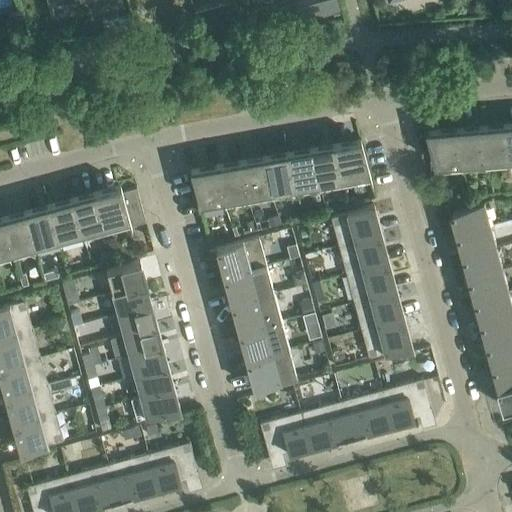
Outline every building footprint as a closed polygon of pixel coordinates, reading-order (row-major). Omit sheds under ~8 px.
[(338,0),(326,0),(329,11),(341,8),(338,0)] [(154,121),(157,120),(165,118),(162,107),(152,110),(154,121)] [(511,155),(508,120),(484,122),(487,157),(511,155)] [(487,157),(484,122),(460,124),(463,159),(487,157)] [(463,159),(460,124),(430,127),(429,126),(428,126),(437,161),(463,159)] [(371,178),(361,141),(360,136),(335,140),(341,175),(368,170),(370,178),(371,178)] [(341,175),(335,140),(311,144),(317,179),(341,175)] [(317,179),(311,144),(287,148),(294,183),(317,179)] [(294,183),(287,148),(264,153),(270,187),(294,183)] [(270,187),(264,153),(240,157),(246,191),(270,187)] [(246,191),(240,157),(217,161),(223,196),(246,191)] [(223,196),(217,161),(190,166),(190,165),(188,165),(198,200),(223,196)] [(119,181),(95,188),(104,222),(127,216),(130,224),(131,224),(129,216),(143,212),(136,185),(122,189),(119,181)] [(104,222),(95,188),(72,194),(81,228),(104,222)] [(81,228),(72,194),(49,200),(58,235),(81,228)] [(58,235),(49,200),(26,207),(35,241),(58,235)] [(485,200),(453,208),(459,230),(491,222),(485,200)] [(377,215),(374,203),(330,215),(338,243),(381,231),(381,230),(379,231),(375,216),(377,215)] [(35,241),(26,207),(2,213),(12,247),(35,241)] [(0,250),(12,247),(2,213),(0,213),(0,250)] [(497,244),(491,222),(459,230),(465,252),(497,244)] [(385,243),(381,231),(338,243),(345,271),(389,259),(389,258),(386,259),(382,244),(385,243)] [(258,234),(215,246),(218,258),(220,258),(224,273),(222,274),(266,262),(258,234)] [(503,266),(497,244),(465,252),(471,274),(503,266)] [(145,280),(140,259),(106,268),(111,289),(145,280)] [(392,271),(389,259),(345,271),(353,299),(396,287),(396,286),(394,287),(390,272),(392,271)] [(273,290),(266,262),(222,274),(226,286),(228,286),(232,301),(230,301),(230,302),(273,290)] [(509,288),(503,266),(471,274),(477,296),(509,288)] [(61,280),(64,289),(75,285),(73,277),(61,280)] [(151,301),(145,280),(111,289),(117,310),(151,301)] [(400,299),(396,287),(353,299),(361,327),(404,315),(404,314),(401,315),(397,299),(400,299)] [(511,310),(511,298),(509,288),(477,296),(483,318),(511,310)] [(281,318),(273,290),(230,302),(233,314),(235,314),(239,329),(237,329),(237,330),(281,318)] [(24,297),(1,304),(0,300),(0,334),(32,325),(24,297)] [(157,322),(151,301),(117,310),(123,331),(157,322)] [(78,309),(70,311),(73,323),(82,320),(78,309)] [(511,334),(511,310),(483,318),(489,340),(511,334)] [(407,327),(404,315),(361,327),(368,355),(412,343),(411,342),(409,342),(405,327),(407,327)] [(288,346),(281,318),(237,330),(241,342),(243,341),(247,356),(245,357),(245,358),(288,346)] [(85,332),(82,320),(73,323),(76,334),(85,332)] [(157,322),(123,331),(111,334),(117,355),(128,352),(162,343),(157,322)] [(0,364),(40,354),(32,325),(0,334),(0,364)] [(511,357),(511,334),(489,340),(495,362),(511,357)] [(168,364),(162,343),(128,352),(134,373),(168,364)] [(434,360),(430,344),(413,349),(418,364),(434,360)] [(296,374),(288,346),(245,358),(248,370),(250,369),(254,384),(252,385),(253,386),(296,374)] [(90,350),(81,353),(84,364),(93,362),(90,350)] [(47,382),(40,354),(0,364),(0,377),(2,377),(6,392),(4,393),(47,382)] [(511,382),(511,357),(495,362),(501,384),(499,385),(500,386),(511,382)] [(96,374),(93,362),(84,364),(87,376),(96,374)] [(174,385),(168,364),(134,373),(140,394),(174,385)] [(423,375),(381,386),(391,421),(413,414),(411,408),(430,402),(423,375)] [(55,410),(47,382),(4,393),(7,405),(9,405),(13,420),(11,420),(11,422),(55,410)] [(511,382),(500,386),(505,406),(511,404),(511,382)] [(174,385),(140,394),(130,397),(136,418),(180,406),(174,385)] [(391,421),(381,386),(341,397),(350,432),(391,421)] [(104,404),(101,392),(92,394),(96,406),(104,404)] [(350,432),(341,397),(300,408),(310,443),(350,432)] [(107,415),(104,404),(96,406),(99,418),(107,415)] [(310,443),(300,408),(259,420),(267,447),(286,442),(288,449),(310,443)] [(62,438),(55,410),(11,422),(15,433),(17,432),(21,448),(19,448),(19,450),(62,438)] [(189,439),(148,450),(157,484),(179,478),(177,471),(197,466),(189,439)] [(157,484),(148,450),(107,461),(117,495),(157,484)] [(117,495),(107,461),(67,472),(76,506),(117,495)] [(76,506),(67,472),(26,483),(33,510),(52,505),(54,511),(76,506)]
